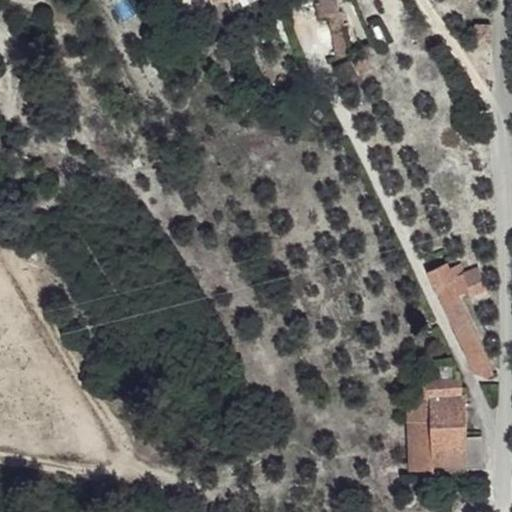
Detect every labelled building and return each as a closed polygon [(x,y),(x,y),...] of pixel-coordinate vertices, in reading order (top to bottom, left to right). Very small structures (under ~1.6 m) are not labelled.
[(338,0),(319,0),(320,3),(317,3),(319,17),(329,15),(332,32),(345,30),(343,13),(340,13),(338,0)] [(491,46),(491,24),(476,24),(476,45),(491,46)] [(345,30),(332,32),(336,59),(349,54),(345,30)] [(363,55),(353,60),(360,75),(370,71),(363,55)] [(318,108),(315,111),(320,117),(323,114),(318,108)] [(428,271),(436,289),(452,281),(459,295),(470,291),(472,295),(487,289),(478,267),(463,272),(460,263),(453,266),(456,274),(453,276),(449,267),(447,262),(428,271)] [(452,281),(436,289),(476,373),(485,376),(493,372),(492,365),(479,336),(459,295),(452,281)] [(425,396),(409,397),(411,462),(411,467),(411,470),(483,468),(482,435),(467,436),(466,393),(462,393),(461,361),(440,362),(440,377),(425,378),(425,396)]
